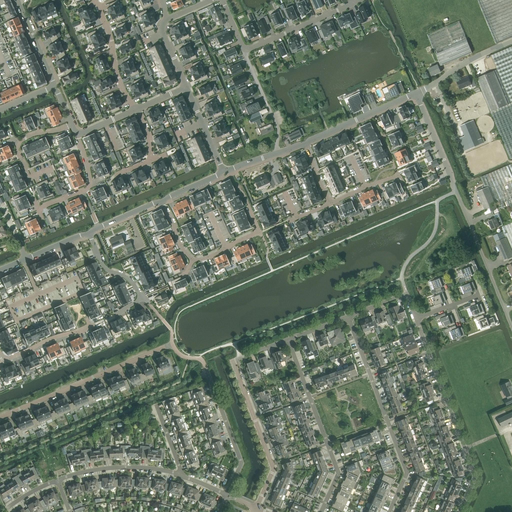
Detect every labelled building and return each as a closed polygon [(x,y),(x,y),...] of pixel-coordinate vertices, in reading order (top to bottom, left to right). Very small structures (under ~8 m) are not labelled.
[(117,0),(109,4),(110,7),(107,8),(108,12),(107,12),(108,15),(109,15),(109,14),(120,10),(117,4),(119,4),(117,0)] [(152,0),(140,0),(139,1),(143,9),(150,6),(151,6),(151,5),(150,2),(153,1),(152,0)] [(184,5),(181,0),(174,0),(175,1),(170,4),(172,10),(176,8),(177,9),(180,8),(180,7),(184,5)] [(306,7),(309,6),(306,0),(302,0),(303,1),(297,4),(298,8),(300,12),(302,16),(306,15),(305,13),(308,12),(306,7)] [(310,0),(315,9),(322,6),(323,6),(319,0),(310,0)] [(511,0),(477,0),(496,44),(511,37),(511,0)] [(54,7),(52,3),(50,4),(49,3),(46,4),(47,5),(51,16),(57,13),(55,8),(55,7),(54,7)] [(42,7),(41,7),(46,18),(51,16),(47,5),(46,4),(47,5),(42,7)] [(200,10),(197,11),(198,14),(208,10),(210,16),(212,15),(216,22),(218,21),(220,25),(226,23),(224,18),(223,19),(217,7),(214,8),(213,5),(212,5),(208,6),(206,7),(204,8),(200,10)] [(365,21),(364,18),(370,16),(365,5),(363,6),(363,5),(359,6),(360,7),(358,8),(360,12),(355,14),(359,24),(360,24),(365,21),(366,21),(365,21)] [(9,13),(3,15),(5,20),(16,15),(14,11),(12,6),(7,8),(9,13)] [(84,7),(77,10),(79,13),(80,13),(83,18),(81,19),(95,14),(95,13),(93,14),(91,8),(87,9),(86,6),(85,6),(84,7)] [(41,7),(36,9),(41,20),(46,18),(41,7)] [(296,14),(294,10),(293,11),(291,7),(285,10),(286,13),(286,14),(288,18),(289,20),(291,19),(291,21),(297,19),(295,15),(296,14)] [(36,10),(31,12),(33,16),(32,16),(33,19),(34,19),(35,23),(41,20),(36,9),(36,10)] [(280,9),(276,11),(277,12),(270,15),(270,16),(270,15),(272,19),(271,19),(272,23),(273,22),(275,26),(274,26),(278,24),(279,25),(278,25),(279,25),(283,24),(283,23),(282,23),(280,18),(283,17),(280,9)] [(122,15),(120,10),(109,14),(109,15),(112,20),(115,18),(116,22),(125,18),(124,14),(122,15)] [(146,10),(137,14),(139,17),(140,16),(143,22),(153,18),(155,17),(153,14),(152,15),(151,12),(147,13),(146,10)] [(95,14),(81,19),(85,29),(94,25),(93,22),(96,20),(95,17),(96,16),(95,14)] [(341,17),(337,19),(340,27),(348,24),(350,27),(353,25),(354,28),(358,26),(354,17),(351,19),(349,14),(344,16),(344,15),(341,17)] [(269,23),(266,16),(263,17),(264,19),(257,22),(262,34),(269,31),(266,25),(269,23)] [(17,17),(5,23),(7,28),(10,27),(19,22),(17,17)] [(153,18),(143,22),(145,27),(143,28),(145,31),(154,28),(152,24),(156,23),(153,18)] [(174,27),(171,28),(173,32),(171,32),(172,35),(186,29),(182,20),(173,24),(174,27)] [(331,21),(325,24),(330,34),(338,31),(336,25),(333,26),(331,21)] [(472,53),(459,21),(427,34),(440,66),(472,53)] [(19,22),(10,27),(12,32),(22,27),(19,22)] [(118,29),(114,31),(117,37),(118,36),(118,37),(124,35),(123,34),(129,32),(125,22),(118,25),(117,26),(116,26),(117,26),(118,29)] [(251,23),(243,27),(245,31),(242,33),(244,37),(247,35),(249,40),(257,36),(251,23)] [(330,34),(325,24),(319,27),(321,32),(319,33),(321,38),(330,34)] [(22,27),(12,32),(14,37),(23,33),(24,32),(22,27)] [(43,34),(46,40),(51,37),(52,40),(50,41),(51,41),(58,38),(54,29),(49,31),(46,32),(43,34)] [(186,29),(172,35),(174,35),(176,40),(181,38),(182,41),(189,38),(186,29)] [(318,34),(315,35),(312,29),(305,32),(310,43),(317,40),(318,43),(321,41),(318,34)] [(93,31),(86,34),(90,44),(92,43),(102,39),(100,32),(96,34),(95,31),(95,30),(94,31),(93,31)] [(213,35),(207,38),(208,41),(214,39),(217,37),(220,45),(225,43),(225,44),(229,42),(231,41),(228,32),(221,35),(220,32),(213,35)] [(14,37),(13,37),(15,42),(16,41),(25,38),(23,33),(14,37)] [(25,38),(16,41),(18,46),(27,43),(27,42),(27,41),(26,40),(25,39),(25,38)] [(58,38),(51,41),(52,44),(48,45),(51,51),(63,46),(63,45),(61,46),(58,38)] [(102,39),(92,43),(95,49),(93,50),(94,53),(103,49),(102,46),(105,45),(103,41),(105,40),(104,38),(102,39)] [(289,44),(288,44),(291,51),(295,49),(296,51),(301,48),(298,40),(296,41),(295,38),(292,39),(291,38),(288,40),(288,41),(289,44)] [(123,46),(119,48),(121,54),(123,53),(123,54),(129,52),(128,51),(134,48),(130,39),(129,40),(125,41),(123,42),(122,43),(121,43),(123,46)] [(184,47),(178,50),(181,55),(193,50),(189,41),(183,44),(184,47)] [(27,43),(18,46),(20,51),(29,48),(27,43)] [(281,43),(276,45),(281,57),(286,54),(288,57),(290,56),(288,49),(285,51),(281,43)] [(159,45),(149,49),(152,55),(163,50),(162,47),(161,48),(159,45)] [(265,54),(271,51),(268,45),(263,48),(265,54)] [(51,51),(53,56),(58,54),(59,57),(58,57),(58,58),(65,55),(64,52),(65,51),(63,46),(51,51)] [(511,46),(491,55),(497,70),(494,71),(508,105),(490,112),(510,159),(511,158),(511,46)] [(20,51),(18,52),(20,57),(31,52),(29,48),(20,51)] [(224,48),(217,51),(219,54),(223,53),(226,60),(237,55),(234,48),(225,51),(224,48)] [(163,50),(152,55),(154,61),(164,56),(163,53),(164,53),(163,50)] [(193,50),(181,55),(183,61),(189,58),(191,61),(196,58),(193,50)] [(33,54),(25,58),(27,63),(36,59),(33,54)] [(273,60),(270,54),(260,58),(263,65),(273,60)] [(65,55),(58,58),(59,60),(56,62),(58,67),(70,62),(68,63),(65,55)] [(101,56),(95,59),(98,66),(100,65),(101,66),(103,72),(110,69),(109,68),(107,62),(105,59),(103,60),(101,56)] [(124,63),(121,64),(122,68),(121,68),(122,71),(135,65),(134,66),(131,60),(133,60),(131,56),(123,60),(124,63)] [(164,56),(154,61),(156,66),(167,61),(164,56)] [(27,63),(25,64),(27,69),(28,68),(38,64),(36,59),(27,63)] [(193,67),(189,69),(191,72),(190,73),(191,75),(202,70),(200,65),(202,64),(200,60),(191,64),(193,67)] [(167,61),(156,66),(159,72),(169,67),(167,61)] [(70,62),(58,67),(60,73),(65,71),(67,73),(65,74),(72,71),(71,68),(72,68),(70,62)] [(232,63),(225,66),(227,70),(229,69),(232,75),(242,71),(239,64),(233,66),(232,63)] [(38,64),(28,68),(30,73),(31,73),(40,69),(38,64)] [(135,65),(122,71),(123,71),(126,76),(129,74),(130,77),(130,78),(131,77),(132,77),(135,76),(139,74),(135,65)] [(437,65),(428,69),(431,76),(441,72),(437,65)] [(169,67),(159,72),(161,77),(172,73),(169,67)] [(40,69),(31,73),(33,78),(42,74),(40,69)] [(202,70),(191,75),(191,76),(192,75),(194,80),(199,78),(201,81),(208,78),(206,74),(205,75),(202,70)] [(72,71),(65,74),(66,77),(62,79),(63,82),(64,82),(65,84),(69,83),(69,84),(73,83),(72,82),(76,80),(72,71)] [(508,105),(494,71),(476,78),(490,112),(508,105)] [(172,73),(161,77),(165,86),(169,85),(169,86),(173,84),(172,83),(176,82),(174,79),(176,78),(174,75),(170,77),(168,74),(172,73)] [(33,78),(31,78),(33,83),(35,82),(44,79),(42,74),(33,78)] [(243,74),(232,79),(235,86),(246,81),(243,74)] [(460,89),(471,85),(472,88),(476,86),(473,79),(470,81),(469,77),(457,82),(460,89)] [(103,82),(98,84),(102,93),(108,90),(110,90),(110,89),(109,86),(113,85),(110,79),(109,79),(108,78),(103,81),(103,82)] [(141,78),(132,82),(134,85),(130,86),(132,90),(131,90),(132,93),(133,92),(143,88),(141,82),(143,81),(141,78)] [(44,79),(35,82),(38,87),(46,84),(44,79)] [(393,84),(381,89),(386,100),(405,92),(401,83),(396,85),(395,84),(394,84),(393,84)] [(21,84),(16,86),(20,95),(25,93),(21,84)] [(201,88),(198,89),(201,95),(207,93),(208,96),(214,93),(210,84),(205,86),(204,85),(201,87),(201,88)] [(15,85),(11,87),(11,88),(15,97),(20,95),(16,86),(15,85)] [(244,87),(238,90),(239,93),(241,92),(244,99),(254,94),(251,87),(245,90),(244,87)] [(6,88),(2,90),(3,92),(7,101),(11,99),(7,90),(6,88)] [(11,88),(7,90),(11,99),(15,97),(11,88)] [(143,88),(133,92),(135,98),(139,96),(140,99),(149,95),(147,92),(146,93),(143,88)] [(112,93),(104,96),(105,100),(107,99),(109,104),(120,100),(117,94),(114,96),(112,93)] [(352,97),(348,99),(350,105),(353,112),(354,112),(358,110),(360,109),(358,106),(361,105),(360,102),(365,100),(363,96),(361,97),(360,94),(352,97)] [(372,94),(366,97),(369,104),(375,101),(372,94)] [(73,104),(71,104),(73,107),(86,101),(84,102),(82,96),(81,97),(80,96),(77,97),(78,98),(71,101),(73,104)] [(176,99),(172,101),(174,106),(184,102),(182,96),(178,98),(178,97),(175,98),(176,99)] [(207,104),(204,105),(205,109),(204,109),(205,112),(218,106),(214,97),(206,101),(207,104)] [(252,99),(239,105),(242,111),(246,110),(248,115),(260,109),(257,102),(254,104),(252,99)] [(120,100),(109,104),(111,109),(110,110),(111,114),(120,110),(119,107),(122,105),(120,100)] [(86,101),(73,107),(74,110),(75,109),(76,112),(88,107),(86,101)] [(184,102),(174,106),(176,111),(187,107),(184,102)] [(43,110),(47,118),(59,113),(60,112),(59,110),(58,110),(57,108),(54,109),(52,106),(43,110)] [(218,106),(205,112),(207,112),(209,117),(214,115),(215,118),(222,115),(221,111),(219,112),(217,107),(219,106),(218,106)] [(397,114),(395,115),(398,123),(401,122),(411,118),(409,114),(410,114),(408,108),(407,109),(405,106),(399,109),(400,112),(397,114)] [(88,107),(76,112),(79,118),(91,112),(88,107)] [(187,107),(176,111),(178,117),(189,112),(187,107)] [(158,108),(152,110),(158,122),(166,118),(163,111),(162,110),(159,111),(158,108)] [(148,116),(145,117),(149,126),(158,122),(152,110),(147,112),(148,116)] [(91,112),(79,118),(81,123),(86,121),(86,122),(89,121),(89,120),(93,118),(91,112)] [(189,112),(178,117),(181,122),(186,120),(187,120),(187,119),(191,117),(189,112)] [(247,117),(250,122),(261,117),(259,112),(247,117)] [(59,113),(47,118),(47,119),(48,118),(50,123),(51,123),(53,126),(58,124),(56,121),(62,119),(61,116),(62,116),(60,113),(59,114),(59,113)] [(382,117),(381,117),(382,120),(381,121),(383,125),(384,124),(386,129),(396,125),(398,123),(395,115),(392,117),(392,116),(389,117),(387,114),(385,115),(381,116),(382,117)] [(30,116),(23,119),(25,123),(24,124),(26,128),(27,127),(29,131),(29,130),(32,129),(35,128),(33,123),(36,121),(33,116),(30,117),(30,116)] [(128,120),(124,121),(126,127),(125,127),(125,128),(137,122),(135,117),(131,119),(130,118),(128,119),(128,120)] [(215,125),(212,126),(214,132),(225,127),(222,122),(224,122),(223,118),(214,122),(215,125)] [(464,150),(483,142),(473,120),(460,126),(464,136),(459,138),(464,150)] [(137,122),(125,128),(127,133),(139,128),(137,122)] [(270,123),(265,125),(264,122),(261,124),(262,126),(259,128),(262,135),(273,130),(270,123)] [(365,125),(361,127),(363,133),(373,129),(373,128),(371,124),(370,123),(365,125)] [(225,127),(214,132),(217,137),(222,135),(223,138),(230,135),(229,132),(227,132),(225,127)] [(139,128),(127,133),(129,132),(131,137),(142,133),(139,128)] [(287,134),(281,136),(282,139),(289,137),(291,141),(301,136),(301,135),(303,134),(301,129),(294,132),(292,133),(292,134),(288,135),(287,134)] [(373,129),(363,133),(365,138),(363,139),(375,134),(375,133),(375,134),(373,129)] [(160,136),(153,139),(156,145),(166,140),(164,135),(166,134),(164,131),(158,133),(160,136)] [(399,131),(389,136),(389,137),(391,141),(391,142),(402,137),(399,131)] [(83,138),(86,144),(98,139),(96,133),(83,138)] [(142,133),(131,137),(134,143),(138,141),(139,140),(144,138),(142,133)] [(346,133),(341,135),(346,146),(351,144),(349,138),(348,137),(346,133)] [(59,146),(70,141),(68,137),(68,136),(64,137),(63,134),(56,137),(60,146),(59,146)] [(375,134),(363,139),(365,144),(378,139),(375,134)] [(341,135),(335,137),(340,149),(346,146),(341,135)] [(192,140),(187,141),(190,147),(202,142),(199,136),(195,138),(195,137),(191,138),(192,140)] [(335,137),(330,140),(335,150),(335,149),(340,147),(340,149),(335,137)] [(392,142),(391,143),(392,145),(393,145),(394,148),(404,143),(402,137),(391,142),(392,142)] [(40,140),(39,140),(44,152),(50,150),(45,138),(44,138),(40,140)] [(228,143),(222,146),(224,152),(228,151),(228,152),(232,150),(231,149),(236,147),(232,138),(226,140),(228,143)] [(87,144),(89,149),(101,144),(98,139),(86,144),(87,144)] [(39,140),(34,143),(39,155),(44,152),(39,140)] [(166,140),(156,145),(158,150),(164,147),(166,150),(172,148),(170,144),(168,145),(166,140)] [(330,141),(325,143),(330,155),(330,154),(329,153),(335,150),(330,140),(330,141)] [(379,140),(367,145),(370,151),(382,146),(382,145),(381,144),(381,143),(380,141),(379,140)] [(70,141),(59,146),(61,152),(62,151),(64,155),(69,152),(67,149),(72,147),(71,145),(72,144),(71,141),(70,142),(70,141)] [(202,142),(190,147),(192,147),(194,152),(204,147),(202,142)] [(28,144),(28,145),(33,157),(39,155),(34,143),(28,145),(28,144)] [(319,145),(324,157),(330,155),(325,143),(320,146),(319,145)] [(0,155),(10,151),(8,147),(7,146),(2,148),(1,145),(0,144),(0,155)] [(89,149),(91,155),(103,150),(101,144),(89,149)] [(134,144),(125,148),(129,157),(141,152),(138,146),(135,148),(134,144)] [(23,147),(22,147),(28,159),(33,157),(28,145),(27,145),(23,147)] [(319,145),(314,147),(319,159),(324,157),(319,145)] [(382,146),(370,151),(371,151),(373,156),(384,151),(382,146)] [(204,147),(194,152),(196,157),(195,158),(208,152),(207,150),(206,150),(204,147)] [(407,148),(395,154),(398,160),(410,154),(407,148)] [(103,150),(91,155),(93,160),(94,160),(106,155),(103,150)] [(10,151),(0,155),(0,159),(2,165),(8,162),(7,159),(12,157),(10,151)] [(384,151),(373,156),(376,161),(375,162),(387,157),(387,156),(386,157),(384,151)] [(141,152),(129,157),(132,165),(141,162),(140,158),(143,157),(141,152)] [(208,152),(195,158),(197,164),(209,159),(208,156),(209,155),(208,152)] [(174,161),(171,163),(174,168),(183,165),(181,159),(182,159),(180,155),(179,156),(177,153),(172,155),(174,161)] [(73,154),(61,159),(64,165),(75,160),(75,159),(74,157),(75,157),(74,154),(73,155),(73,154)] [(296,156),(290,158),(291,162),(293,161),(295,166),(294,166),(294,167),(306,161),(303,156),(300,157),(299,155),(299,154),(298,155),(296,156)] [(410,154),(398,160),(400,166),(413,160),(410,154)] [(387,157),(375,162),(377,168),(379,167),(382,165),(390,162),(387,157)] [(93,166),(96,171),(107,167),(105,161),(104,162),(102,158),(97,160),(99,164),(93,166)] [(75,160),(64,165),(65,165),(67,170),(66,171),(78,166),(75,160)] [(163,161),(157,163),(163,175),(171,171),(167,163),(164,164),(163,161)] [(306,161),(294,167),(297,175),(303,172),(306,171),(305,168),(308,167),(306,161)] [(154,170),(151,172),(154,178),(154,179),(163,175),(157,163),(152,165),(154,170)] [(511,163),(480,177),(484,188),(477,192),(485,211),(489,209),(490,212),(497,209),(496,205),(504,202),(511,220),(511,163)] [(335,164),(323,169),(326,174),(337,169),(335,164)] [(7,175),(7,176),(19,170),(17,165),(7,169),(9,174),(7,175)] [(415,165),(404,170),(404,172),(406,176),(417,171),(415,165)] [(78,166),(66,171),(68,176),(66,177),(66,178),(80,171),(78,166)] [(107,167),(96,171),(98,177),(103,175),(105,178),(110,176),(108,172),(110,172),(107,167)] [(142,169),(137,171),(142,183),(150,180),(148,174),(145,175),(142,169)] [(337,169),(326,174),(328,179),(339,174),(337,169)] [(19,170),(7,176),(10,181),(21,176),(19,171),(20,171),(19,170)] [(80,171),(66,178),(69,183),(81,178),(78,173),(81,172),(80,171)] [(134,180),(131,181),(134,187),(137,186),(136,184),(141,182),(142,184),(142,183),(137,171),(131,174),(134,180)] [(406,177),(407,180),(408,180),(409,182),(420,177),(417,171),(406,176),(406,177)] [(276,183),(277,184),(282,182),(281,181),(282,180),(278,173),(273,175),(276,183)] [(257,187),(261,186),(261,185),(268,182),(265,174),(254,179),(257,187)] [(306,176),(300,179),(302,184),(314,179),(311,174),(307,176),(307,175),(306,176)] [(339,174),(328,179),(330,184),(341,179),(339,174)] [(21,176),(10,181),(11,181),(13,186),(24,182),(24,181),(23,179),(22,179),(21,176)] [(122,177),(116,179),(121,191),(130,188),(126,179),(123,180),(122,177)] [(81,178),(69,183),(72,189),(84,184),(81,178)] [(113,187),(110,188),(113,195),(121,191),(116,179),(111,182),(113,187)] [(314,179),(302,184),(304,184),(306,188),(305,189),(316,184),(314,179)] [(341,179),(330,184),(331,187),(330,187),(331,190),(343,184),(341,179)] [(47,180),(36,184),(37,187),(35,188),(38,194),(48,189),(46,184),(48,183),(47,180)] [(229,180),(219,184),(222,190),(220,191),(232,186),(229,180)] [(424,181),(411,186),(412,189),(413,192),(414,193),(417,191),(418,192),(421,191),(421,190),(427,187),(424,181)] [(24,182),(13,186),(16,192),(26,187),(24,182)] [(394,182),(390,184),(390,185),(395,196),(404,192),(400,184),(397,186),(396,184),(395,183),(394,183),(394,182)] [(316,184),(305,189),(307,194),(306,195),(317,190),(315,185),(316,185),(316,184)] [(343,184),(331,190),(332,192),(333,192),(334,194),(346,189),(343,184)] [(386,191),(383,192),(386,200),(395,196),(390,185),(385,187),(386,191)] [(232,186),(220,191),(222,196),(234,191),(232,186)] [(102,188),(97,190),(101,200),(110,196),(108,191),(105,193),(102,188)] [(48,189),(38,194),(40,199),(42,198),(44,201),(54,197),(52,193),(50,194),(48,189)] [(201,192),(206,204),(205,202),(211,199),(206,189),(206,190),(201,192)] [(92,192),(91,192),(94,198),(90,199),(93,204),(101,200),(97,190),(92,192)] [(317,190),(306,195),(308,200),(320,195),(319,195),(317,190)] [(368,192),(367,192),(372,204),(381,200),(380,198),(382,197),(381,194),(380,193),(378,194),(377,192),(374,193),(373,192),(373,190),(370,191),(367,192),(368,192)] [(234,191),(222,196),(222,197),(223,196),(226,201),(238,196),(236,196),(234,191)] [(201,192),(195,194),(200,206),(206,204),(201,192)] [(361,202),(359,203),(361,208),(363,207),(372,204),(367,192),(362,195),(362,196),(363,198),(360,199),(361,202)] [(19,194),(12,197),(16,206),(27,201),(25,195),(20,198),(19,194)] [(190,197),(189,197),(195,209),(200,206),(195,194),(195,195),(190,197)] [(320,195),(308,200),(310,206),(322,200),(320,195)] [(238,196),(226,201),(226,202),(226,201),(229,207),(240,201),(238,196)] [(78,198),(73,200),(78,213),(78,212),(86,208),(84,202),(81,203),(78,198)] [(65,207),(69,215),(72,214),(73,215),(78,213),(73,200),(72,201),(72,200),(68,201),(68,202),(67,203),(69,206),(65,207)] [(185,200),(180,202),(185,213),(194,209),(190,201),(187,203),(185,200)] [(28,201),(27,201),(16,206),(20,215),(28,211),(27,208),(30,207),(29,205),(30,205),(28,201)] [(240,201),(229,207),(230,206),(232,212),(243,207),(242,204),(241,202),(240,202),(240,201)] [(351,201),(346,204),(351,215),(351,214),(359,210),(359,209),(361,208),(359,203),(356,204),(356,203),(353,205),(351,201)] [(176,208),(173,209),(176,216),(184,212),(185,213),(180,202),(174,204),(176,208)] [(260,205),(256,206),(258,212),(268,208),(265,202),(261,204),(260,204),(260,205)] [(338,213),(337,214),(338,217),(339,218),(340,218),(341,217),(342,218),(345,216),(345,217),(351,215),(346,204),(341,206),(342,206),(340,206),(341,208),(342,209),(339,211),(339,213),(338,213)] [(59,207),(53,209),(59,221),(58,219),(66,215),(64,210),(61,212),(59,207)] [(268,208),(258,212),(260,217),(272,212),(271,212),(270,213),(268,208)] [(59,221),(53,209),(48,211),(49,215),(46,216),(50,225),(59,221)] [(161,209),(149,215),(151,220),(163,215),(161,210),(161,209)] [(243,210),(231,215),(233,221),(245,216),(243,210)] [(329,210),(323,213),(329,225),(337,221),(336,218),(335,215),(334,213),(333,213),(330,214),(329,210)] [(272,212),(260,217),(262,222),(262,223),(274,217),(272,212)] [(317,220),(316,220),(317,220),(318,223),(320,229),(329,225),(323,213),(318,215),(319,219),(317,220)] [(163,215),(151,220),(154,226),(156,225),(166,221),(166,220),(165,220),(163,215)] [(245,216),(233,221),(234,221),(237,226),(247,221),(245,216),(246,216),(245,216)] [(24,224),(26,229),(38,224),(37,224),(38,223),(37,219),(36,220),(35,219),(32,220),(31,217),(24,220),(25,223),(24,224)] [(274,217),(262,223),(264,228),(275,224),(272,218),(274,218),(274,217)] [(492,229),(499,226),(503,224),(499,217),(496,218),(495,218),(488,221),(492,229)] [(301,220),(301,221),(306,234),(307,234),(306,232),(311,230),(311,231),(315,230),(313,226),(312,223),(311,222),(311,221),(308,223),(307,219),(301,221),(301,220)] [(154,226),(153,226),(156,232),(158,231),(169,226),(166,221),(156,225),(154,226)] [(247,221),(237,226),(239,232),(240,232),(243,230),(250,227),(249,227),(250,227),(249,225),(250,224),(248,221),(248,222),(247,222),(247,221)] [(297,228),(293,229),(297,238),(306,234),(301,221),(298,222),(298,223),(295,224),(297,228)] [(192,222),(181,226),(181,227),(183,232),(184,232),(194,227),(192,222)] [(511,222),(501,227),(503,231),(493,236),(504,261),(511,257),(511,222)] [(38,224),(26,229),(30,238),(36,235),(35,232),(40,230),(40,229),(38,225),(38,224)] [(194,227),(184,232),(186,237),(197,233),(194,227)] [(277,228),(266,233),(269,238),(281,233),(280,233),(279,233),(277,228)] [(157,236),(155,236),(159,245),(171,240),(169,234),(166,236),(164,232),(162,233),(157,236)] [(197,233),(186,237),(188,243),(199,238),(199,237),(199,238),(197,233)] [(281,233),(269,238),(272,243),(283,238),(281,233)] [(124,242),(121,235),(109,240),(112,247),(124,242)] [(199,238),(188,243),(190,242),(192,247),(191,247),(192,247),(203,242),(202,243),(199,238)] [(283,238),(272,243),(274,248),(285,243),(283,238)] [(171,240),(159,245),(160,245),(164,253),(165,253),(166,255),(172,252),(171,250),(172,250),(170,246),(172,246),(174,245),(173,244),(174,244),(172,239),(172,240),(171,240)] [(132,246),(130,240),(123,243),(126,248),(132,246)] [(203,242),(192,247),(194,253),(205,248),(203,242)] [(285,243),(274,248),(276,254),(281,252),(282,252),(282,251),(288,249),(285,243)] [(247,244),(241,247),(246,258),(255,254),(253,250),(251,246),(248,248),(247,244)] [(135,252),(132,246),(126,248),(125,249),(126,252),(124,253),(125,256),(135,252)] [(75,247),(70,249),(75,261),(84,258),(81,252),(78,253),(75,247)] [(237,252),(234,254),(237,262),(246,258),(241,247),(236,249),(237,251),(237,252)] [(67,258),(64,259),(67,265),(75,261),(70,249),(64,252),(67,258)] [(58,254),(52,257),(57,268),(63,266),(60,260),(60,259),(58,255),(58,254)] [(134,257),(130,259),(132,264),(143,260),(141,254),(135,257),(135,256),(134,257)] [(175,254),(167,257),(171,266),(170,266),(182,261),(182,260),(183,260),(181,256),(180,256),(180,255),(176,257),(175,254)] [(219,256),(224,268),(233,264),(230,258),(227,259),(225,254),(224,255),(223,254),(219,256)] [(213,265),(210,267),(211,268),(213,273),(215,271),(224,268),(219,256),(219,257),(219,256),(215,258),(214,259),(216,264),(213,265)] [(52,257),(47,259),(52,271),(57,268),(52,257)] [(47,259),(41,262),(46,273),(52,271),(47,259)] [(143,260),(132,264),(134,270),(146,265),(143,260)] [(182,261),(170,266),(173,275),(181,272),(179,269),(184,266),(182,261)] [(36,263),(35,263),(40,274),(41,275),(46,273),(41,262),(36,264),(36,263)] [(91,264),(86,267),(88,272),(99,267),(97,262),(93,264),(92,263),(91,264)] [(35,263),(30,266),(31,267),(35,278),(41,275),(40,274),(35,263)] [(146,265),(134,270),(137,275),(147,270),(146,270),(144,266),(146,265)] [(203,265),(197,268),(202,279),(211,275),(210,274),(208,269),(208,267),(204,269),(203,265)] [(463,278),(458,280),(460,283),(465,281),(472,279),(470,276),(472,275),(472,273),(475,272),(472,265),(461,270),(460,270),(463,278)] [(99,267),(88,272),(90,277),(101,272),(99,267)] [(194,276),(191,277),(193,283),(202,279),(197,268),(193,270),(192,270),(194,276)] [(23,269),(18,271),(23,284),(29,281),(23,269)] [(147,270),(137,275),(138,275),(140,280),(151,275),(151,274),(150,275),(147,270)] [(18,272),(13,274),(18,285),(23,283),(23,284),(18,271),(18,272)] [(101,272),(90,277),(93,283),(105,277),(104,277),(101,272)] [(13,274),(8,276),(13,288),(13,287),(18,285),(13,274)] [(151,275),(140,280),(142,285),(141,285),(154,280),(151,275)] [(3,279),(2,279),(7,290),(13,288),(8,276),(7,276),(3,278),(3,279)] [(105,277),(93,283),(94,282),(96,288),(107,283),(105,277)] [(180,277),(170,281),(174,290),(180,288),(180,289),(184,287),(184,286),(187,285),(187,284),(186,281),(185,281),(184,279),(183,280),(181,280),(180,277)] [(432,290),(431,292),(432,293),(433,294),(442,290),(441,287),(443,286),(442,284),(445,283),(443,277),(431,281),(434,289),(432,290)] [(123,279),(111,285),(114,290),(126,285),(123,279)] [(154,280),(141,285),(144,291),(156,285),(154,280)] [(472,295),(471,292),(473,291),(472,291),(476,289),(473,282),(461,286),(464,294),(460,295),(462,299),(472,295)] [(126,285),(114,290),(116,295),(127,290),(125,285),(126,285)] [(161,296),(154,299),(155,302),(156,301),(157,304),(161,303),(161,304),(165,302),(164,301),(168,300),(169,299),(166,290),(169,289),(168,287),(159,291),(160,293),(161,296)] [(127,290),(116,295),(118,301),(130,296),(127,290)] [(91,293),(80,297),(81,298),(82,300),(83,303),(93,299),(91,293)] [(431,311),(436,309),(442,306),(441,303),(443,302),(446,301),(443,293),(432,297),(434,305),(429,307),(431,311)] [(130,296),(118,301),(121,306),(127,303),(127,304),(128,303),(132,301),(130,296)] [(93,299),(83,303),(84,303),(85,306),(86,308),(97,304),(96,303),(95,304),(93,299)] [(463,306),(464,310),(469,308),(472,316),(484,311),(481,304),(478,305),(478,304),(476,305),(475,302),(463,306)] [(65,304),(54,309),(56,315),(68,310),(66,306),(65,305),(65,304)] [(97,304),(86,308),(87,310),(88,314),(100,309),(100,308),(99,309),(97,304)] [(403,307),(400,308),(399,306),(391,309),(395,321),(403,318),(403,317),(406,316),(404,310),(403,307)] [(138,310),(144,323),(152,319),(149,312),(149,311),(149,310),(148,311),(145,312),(144,308),(139,311),(138,310)] [(100,309),(88,314),(90,319),(91,319),(103,314),(100,309)] [(68,310),(56,315),(59,320),(58,320),(58,321),(69,315),(67,310),(68,310)] [(134,317),(131,318),(135,327),(138,325),(138,324),(143,321),(144,323),(138,310),(135,311),(136,312),(133,313),(134,317)] [(380,323),(387,321),(389,324),(392,323),(389,314),(386,316),(384,311),(377,314),(378,318),(376,319),(378,324),(380,323)] [(451,315),(448,316),(446,316),(445,313),(434,317),(436,320),(440,319),(443,327),(454,322),(451,315)] [(69,315),(58,321),(60,326),(72,321),(70,318),(69,315)] [(493,317),(487,319),(486,317),(484,318),(483,315),(476,318),(477,321),(478,321),(481,329),(495,323),(493,317)] [(365,320),(361,322),(365,333),(372,330),(371,327),(374,326),(375,329),(377,329),(379,328),(376,320),(373,321),(371,317),(365,320)] [(122,318),(116,321),(121,333),(130,329),(129,328),(128,326),(127,323),(126,321),(126,320),(126,321),(123,322),(122,318)] [(72,321),(60,326),(63,332),(69,329),(74,327),(74,326),(72,321)] [(113,329),(110,330),(113,336),(121,333),(116,321),(111,323),(113,329)] [(40,325),(39,325),(44,336),(45,336),(50,334),(46,324),(41,327),(40,325)] [(39,325),(34,327),(39,339),(41,338),(42,338),(42,339),(44,338),(44,337),(44,336),(39,325)] [(450,331),(453,339),(465,335),(462,327),(459,328),(458,328),(456,329),(455,325),(449,328),(447,328),(444,330),(445,333),(450,331)] [(29,329),(28,330),(34,342),(34,341),(39,339),(34,327),(34,328),(29,330),(29,329)] [(103,328),(98,330),(103,342),(111,338),(111,337),(108,330),(105,331),(104,329),(103,328)] [(344,343),(346,342),(345,341),(346,341),(341,328),(331,332),(332,335),(329,336),(332,345),(333,346),(334,347),(336,346),(335,345),(343,342),(344,343)] [(2,332),(0,332),(0,338),(0,339),(10,335),(8,330),(3,331),(2,332)] [(28,330),(23,332),(28,344),(34,342),(28,330)] [(94,336),(90,337),(94,345),(103,342),(98,330),(93,332),(92,333),(93,334),(94,336)] [(325,334),(318,337),(320,342),(317,343),(319,350),(322,348),(321,346),(328,343),(329,346),(332,345),(329,336),(326,337),(325,334)] [(10,335),(0,339),(3,345),(15,339),(12,340),(10,335)] [(406,344),(404,344),(405,348),(416,343),(413,335),(410,336),(404,338),(406,344)] [(81,337),(76,340),(81,352),(81,351),(89,347),(88,344),(87,341),(83,343),(81,337)] [(15,339),(3,345),(4,344),(6,349),(5,350),(17,345),(15,339)] [(72,345),(68,347),(72,356),(81,352),(76,340),(70,342),(72,345)] [(304,350),(305,349),(307,354),(308,357),(314,355),(315,357),(319,355),(315,343),(312,345),(310,340),(302,342),(304,346),(303,346),(304,350)] [(53,346),(52,346),(58,358),(66,354),(63,347),(60,349),(58,343),(57,344),(56,343),(53,345),(53,346)] [(410,356),(420,352),(416,343),(405,348),(406,351),(408,350),(410,356)] [(17,345),(5,350),(8,355),(20,350),(17,345)] [(49,353),(46,355),(48,361),(57,357),(57,358),(58,358),(52,346),(47,348),(49,353)] [(371,353),(372,353),(373,356),(382,353),(380,347),(375,349),(370,351),(370,352),(371,352),(371,353)] [(276,369),(282,367),(281,363),(286,361),(282,351),(274,354),(275,357),(272,358),(276,369)] [(374,362),(384,359),(382,353),(373,356),(375,360),(374,360),(374,361),(373,361),(374,362)] [(36,354),(30,356),(36,368),(44,364),(42,358),(39,360),(36,354)] [(24,363),(23,363),(24,363),(25,366),(27,372),(36,368),(30,356),(25,358),(26,362),(24,363)] [(169,366),(167,359),(165,360),(164,357),(163,357),(163,356),(162,357),(162,356),(158,358),(157,359),(158,359),(157,360),(160,367),(157,368),(160,374),(163,373),(163,371),(169,369),(168,367),(169,366)] [(262,371),(268,368),(268,371),(275,368),(271,360),(268,361),(267,356),(260,359),(262,365),(260,365),(262,371)] [(376,368),(386,365),(384,359),(374,362),(374,364),(375,363),(376,368)] [(415,368),(416,371),(426,368),(423,362),(421,363),(420,360),(412,363),(414,368),(415,368)] [(255,372),(258,371),(259,374),(262,373),(258,363),(255,364),(254,361),(248,364),(248,368),(246,369),(250,380),(257,377),(255,372)] [(154,372),(151,366),(150,367),(148,363),(148,364),(147,363),(146,363),(143,364),(143,365),(142,365),(142,366),(145,373),(142,375),(144,381),(148,379),(147,378),(153,375),(152,373),(154,372)] [(14,365),(9,367),(14,379),(23,375),(20,369),(19,367),(18,367),(16,368),(14,365)] [(351,377),(352,378),(353,377),(349,367),(348,365),(344,366),(345,369),(343,369),(346,378),(350,376),(350,378),(351,377)] [(359,375),(355,365),(349,367),(353,377),(354,377),(354,376),(358,375),(359,375)] [(2,374),(3,377),(6,383),(14,379),(9,367),(3,369),(5,373),(2,374)] [(337,369),(338,371),(341,381),(343,381),(342,381),(343,380),(343,379),(346,378),(343,369),(342,367),(337,369)] [(144,381),(142,375),(141,374),(138,375),(136,369),(135,369),(135,368),(134,369),(134,368),(130,370),(130,371),(129,372),(131,375),(129,376),(132,382),(133,381),(134,384),(140,381),(141,382),(144,381)] [(426,368),(416,371),(417,375),(416,375),(418,380),(426,377),(425,374),(428,373),(426,368)] [(340,381),(340,382),(341,381),(338,371),(332,373),(335,382),(338,381),(339,382),(340,381)] [(380,378),(382,377),(383,381),(391,378),(389,372),(379,375),(379,377),(380,377),(380,378)] [(335,382),(332,373),(326,376),(330,386),(331,385),(332,384),(332,383),(335,382)] [(130,387),(127,380),(123,381),(121,375),(120,375),(117,376),(117,377),(115,378),(119,389),(125,386),(126,389),(130,387)] [(330,386),(326,376),(321,378),(324,386),(327,385),(328,386),(329,386),(330,386)] [(119,389),(115,378),(114,378),(108,380),(111,387),(108,388),(109,389),(111,395),(115,394),(114,392),(120,390),(119,389)] [(321,389),(321,387),(324,386),(321,378),(315,380),(319,390),(320,390),(320,389),(321,389)] [(383,386),(383,387),(393,383),(391,378),(383,381),(384,384),(383,384),(383,386)] [(295,379),(285,383),(287,389),(295,386),(294,382),(295,382),(295,381),(295,379)] [(422,394),(425,394),(434,390),(432,384),(429,385),(428,382),(420,385),(421,389),(420,389),(422,394)] [(511,385),(510,382),(508,383),(507,382),(504,383),(504,385),(501,386),(507,397),(508,400),(505,401),(507,405),(511,402),(511,385)] [(111,395),(109,389),(105,391),(102,383),(101,383),(98,384),(98,385),(96,386),(101,398),(102,399),(111,395)] [(385,389),(386,388),(387,392),(395,389),(393,383),(383,387),(384,388),(385,389)] [(101,398),(96,386),(94,387),(94,386),(91,387),(91,388),(90,388),(93,394),(90,396),(93,403),(96,402),(96,400),(101,398)] [(295,386),(287,389),(289,395),(299,391),(299,390),(298,390),(298,389),(296,389),(295,386)] [(202,387),(191,391),(194,400),(204,396),(202,390),(203,390),(202,387)] [(388,397),(387,397),(388,398),(397,394),(395,389),(387,392),(389,395),(387,395),(388,397)] [(434,390),(425,394),(426,397),(425,398),(427,403),(435,400),(433,397),(436,396),(434,390)] [(93,403),(90,396),(87,397),(84,391),(81,392),(78,393),(83,406),(89,403),(89,405),(93,403)] [(265,391),(256,394),(258,400),(260,399),(261,402),(262,402),(271,398),(270,393),(266,394),(265,391)] [(299,392),(299,391),(289,395),(291,400),(292,403),(299,400),(298,398),(301,397),(301,396),(299,392)] [(83,406),(78,393),(74,394),(75,395),(72,396),(74,402),(71,404),(74,411),(78,409),(77,408),(83,406)] [(400,394),(397,394),(388,398),(388,399),(389,399),(389,400),(390,400),(391,403),(400,400),(402,399),(400,394)] [(206,401),(204,396),(194,400),(197,408),(208,404),(207,401),(206,401)] [(74,411),(71,404),(68,405),(65,398),(65,399),(64,398),(61,400),(60,401),(59,401),(65,413),(70,411),(71,412),(74,411)] [(164,405),(166,410),(177,406),(174,398),(163,402),(164,405)] [(262,402),(261,402),(262,405),(260,405),(262,411),(271,408),(270,404),(273,403),(271,398),(262,402)] [(392,409),(402,406),(400,400),(391,403),(393,407),(391,407),(392,408),(391,408),(392,409)] [(65,413),(59,401),(57,402),(54,403),(54,404),(53,404),(56,410),(53,411),(53,413),(56,419),(60,417),(59,416),(65,413)] [(293,405),(294,407),(296,413),(306,409),(306,408),(305,409),(304,404),(301,405),(300,402),(293,405)] [(209,407),(208,404),(197,408),(200,416),(211,412),(209,407)] [(56,419),(53,413),(50,414),(47,407),(46,406),(43,408),(41,409),(46,421),(52,419),(53,420),(56,419)] [(168,415),(169,419),(180,414),(177,406),(166,410),(168,415)] [(407,413),(406,410),(404,411),(402,406),(392,409),(392,410),(394,415),(397,414),(397,417),(407,413)] [(429,410),(431,415),(429,415),(431,419),(443,414),(441,409),(438,410),(437,407),(429,410)] [(46,421),(41,409),(40,410),(40,409),(39,409),(35,410),(36,411),(35,411),(38,418),(35,419),(38,427),(41,425),(47,422),(46,421)] [(306,411),(307,411),(306,409),(296,413),(298,419),(306,416),(305,412),(306,412),(306,411)] [(213,417),(211,412),(200,416),(203,425),(214,420),(213,417)] [(511,412),(498,419),(502,428),(511,422),(511,412)] [(38,427),(35,419),(31,421),(29,415),(28,415),(28,414),(25,416),(23,417),(28,429),(28,430),(34,428),(38,427)] [(171,421),(173,427),(183,423),(180,414),(169,419),(170,422),(171,421)] [(433,424),(435,424),(436,427),(444,424),(443,421),(445,420),(443,414),(431,419),(433,424)] [(274,415),(265,418),(267,424),(269,424),(270,426),(271,426),(281,422),(279,417),(275,418),(274,415)] [(299,421),(296,422),(298,425),(310,421),(310,420),(309,420),(309,419),(308,419),(306,416),(298,419),(299,421)] [(399,427),(398,427),(399,428),(409,424),(406,416),(398,419),(399,421),(396,422),(397,423),(399,427)] [(28,429),(23,417),(22,418),(22,417),(21,417),(17,418),(17,419),(16,419),(20,427),(17,429),(19,435),(20,437),(24,435),(22,432),(28,429)] [(216,423),(214,420),(203,425),(207,433),(217,429),(215,424),(216,423)] [(298,425),(300,425),(302,430),(311,427),(309,424),(311,423),(310,422),(311,422),(310,421),(298,425)] [(19,435),(17,429),(14,430),(10,422),(8,424),(7,423),(4,424),(4,425),(6,430),(9,436),(9,437),(15,435),(16,436),(19,435)] [(271,426),(270,426),(271,429),(269,430),(272,435),(280,432),(279,429),(283,427),(281,422),(271,426)] [(174,432),(175,435),(186,431),(183,423),(173,427),(175,432),(174,432)] [(4,425),(4,424),(1,426),(0,426),(0,431),(1,435),(0,435),(0,440),(1,442),(4,441),(4,440),(9,437),(9,436),(6,430),(4,425)] [(403,433),(411,430),(409,424),(399,428),(399,429),(400,429),(400,430),(401,430),(403,433)] [(448,426),(445,427),(444,424),(436,427),(438,432),(439,431),(440,435),(450,431),(448,426)] [(311,427),(302,430),(305,436),(315,432),(314,431),(313,430),(312,430),(311,427)] [(219,434),(217,429),(207,433),(210,441),(221,437),(220,434),(219,434)] [(381,432),(378,433),(377,430),(371,432),(375,443),(381,441),(381,440),(384,439),(381,432)] [(403,439),(413,435),(411,430),(403,433),(404,436),(403,437),(403,438),(403,439)] [(186,431),(175,435),(176,438),(177,438),(179,443),(189,439),(191,438),(189,431),(186,431)] [(442,443),(440,444),(450,441),(449,438),(452,437),(450,431),(440,435),(442,438),(440,439),(442,443)] [(280,432),(272,435),(274,441),(275,440),(276,443),(278,443),(287,439),(285,434),(282,435),(280,432)] [(315,432),(305,436),(307,441),(315,438),(314,435),(315,434),(315,433),(315,432)] [(375,443),(371,432),(365,434),(369,445),(375,443)] [(369,445),(365,434),(359,436),(363,448),(369,445)] [(407,444),(415,441),(413,435),(403,439),(403,440),(404,440),(404,441),(406,441),(407,444)] [(363,448),(359,436),(353,439),(357,450),(363,448)] [(222,440),(221,437),(210,441),(213,449),(223,445),(221,440),(222,440)] [(318,441),(316,442),(315,438),(307,441),(309,447),(319,443),(318,442),(318,441)] [(180,449),(182,452),(193,448),(189,439),(179,443),(181,448),(180,449)] [(278,443),(276,443),(277,446),(276,447),(278,452),(287,449),(286,445),(289,444),(287,439),(278,443)] [(357,450),(353,439),(347,441),(351,452),(357,450)] [(341,443),(345,454),(351,452),(347,441),(341,443)] [(407,451),(417,447),(415,441),(407,444),(408,448),(407,448),(407,449),(407,451)] [(454,442),(451,444),(450,441),(440,444),(444,453),(456,448),(454,442)] [(226,451),(225,451),(223,445),(213,449),(216,458),(227,454),(226,451)] [(116,448),(111,449),(111,446),(106,447),(107,458),(110,458),(110,459),(116,459),(116,448)] [(116,459),(123,458),(123,457),(126,457),(126,446),(121,446),(121,448),(116,448),(116,459)] [(135,448),(131,448),(130,446),(126,446),(126,457),(128,457),(128,458),(135,458),(135,448)] [(135,458),(142,459),(142,457),(144,458),(145,446),(140,446),(140,448),(135,448),(135,458)] [(147,458),(147,459),(154,460),(155,450),(150,449),(150,447),(145,446),(144,458),(147,458)] [(106,447),(101,447),(101,450),(96,450),(98,461),(104,460),(104,458),(107,458),(106,447)] [(411,455),(419,452),(417,447),(407,451),(408,452),(408,451),(409,453),(410,452),(411,455)] [(165,449),(160,448),(160,450),(155,450),(154,460),(160,461),(160,460),(163,460),(165,449)] [(183,455),(185,460),(196,456),(193,448),(182,452),(183,455)] [(455,455),(458,454),(456,448),(444,453),(447,461),(456,458),(455,455)] [(91,460),(91,462),(98,461),(96,450),(91,451),(91,449),(86,450),(88,461),(91,460)] [(291,451),(288,452),(287,449),(278,452),(280,458),(285,456),(286,458),(290,457),(289,454),(292,453),(291,451)] [(318,449),(310,452),(313,460),(315,459),(324,456),(322,450),(319,452),(318,449)] [(79,464),(86,463),(85,461),(88,461),(86,450),(85,450),(81,451),(82,453),(77,454),(79,464)] [(389,450),(378,454),(380,460),(391,456),(389,450)] [(422,452),(419,452),(411,455),(412,459),(411,459),(412,461),(411,461),(411,462),(421,458),(422,458),(424,457),(422,452)] [(73,464),(73,466),(79,464),(77,454),(72,455),(72,453),(67,454),(70,465),(73,464)] [(196,456),(185,460),(187,465),(188,469),(194,466),(194,468),(195,468),(200,467),(196,456)] [(324,456),(315,459),(317,465),(326,461),(324,456)] [(391,456),(380,460),(382,466),(393,462),(391,456)] [(413,464),(414,463),(415,467),(424,464),(422,458),(421,458),(411,462),(412,463),(413,464)] [(460,459),(458,460),(456,458),(447,461),(450,470),(462,465),(460,459)] [(329,472),(328,467),(326,461),(317,465),(319,470),(320,470),(321,471),(329,472)] [(359,461),(346,466),(348,472),(361,473),(364,473),(359,461)] [(295,470),(292,462),(283,465),(284,470),(295,470)] [(393,462),(382,466),(385,473),(397,474),(395,468),(396,468),(393,462)] [(210,475),(215,477),(220,467),(211,463),(207,474),(210,475)] [(415,472),(416,473),(426,469),(424,464),(415,467),(417,470),(415,471),(416,472),(415,472)] [(462,465),(453,469),(454,472),(453,473),(455,478),(463,475),(462,472),(464,471),(462,465)] [(29,469),(30,471),(26,473),(31,482),(35,480),(37,479),(36,478),(39,477),(34,467),(29,469)] [(220,480),(223,481),(228,470),(220,467),(215,477),(220,479),(220,480)] [(295,470),(284,470),(282,475),(291,479),(295,470)] [(320,473),(319,472),(316,478),(325,482),(329,472),(321,471),(320,473)] [(348,472),(345,478),(356,483),(361,473),(348,472)] [(22,476),(21,473),(16,476),(22,486),(25,484),(25,485),(28,484),(31,482),(26,473),(22,476)] [(385,474),(382,480),(393,485),(395,480),(394,479),(397,474),(385,473),(385,474)] [(289,484),(291,479),(282,475),(280,480),(289,484)] [(20,488),(20,487),(22,486),(16,476),(12,479),(13,481),(9,483),(15,492),(17,490),(20,488)] [(124,489),(125,489),(126,489),(126,476),(124,476),(124,478),(123,478),(123,477),(120,477),(120,480),(117,480),(118,487),(120,487),(121,487),(121,488),(122,488),(123,489),(124,489)] [(129,489),(130,488),(130,487),(132,487),(134,487),(134,479),(132,479),(132,477),(128,477),(128,478),(127,478),(127,476),(126,476),(126,489),(127,489),(128,489),(129,489)] [(415,478),(416,479),(415,482),(423,486),(426,480),(416,476),(415,478)] [(108,490),(109,490),(108,477),(107,477),(107,479),(106,479),(106,478),(102,479),(103,481),(100,481),(101,489),(103,488),(103,489),(105,488),(105,490),(106,490),(107,490),(108,490)] [(112,489),(113,489),(114,489),(114,487),(115,487),(118,487),(117,480),(115,480),(114,477),(111,478),(110,479),(110,477),(108,477),(109,490),(111,490),(112,490),(112,489)] [(140,489),(141,489),(142,490),(143,477),(142,477),(141,478),(140,478),(140,477),(137,477),(137,479),(134,479),(134,487),(136,487),(138,487),(137,488),(139,489),(140,489)] [(145,489),(146,489),(147,489),(147,488),(148,488),(150,488),(151,481),(149,481),(149,478),(146,478),(146,479),(144,478),(144,477),(143,477),(142,490),(143,490),(144,490),(145,489)] [(325,482),(316,478),(314,483),(323,487),(325,482)] [(357,490),(359,484),(356,483),(345,478),(343,484),(354,488),(354,489),(357,490)] [(96,491),(97,491),(98,491),(98,489),(99,489),(101,489),(100,481),(98,482),(97,479),(94,480),(94,481),(93,481),(92,480),(91,480),(93,492),(94,492),(95,492),(96,491)] [(157,491),(158,492),(160,479),(159,479),(159,480),(157,480),(158,479),(154,479),(154,481),(151,481),(150,488),(153,488),(153,489),(154,489),(154,490),(155,491),(156,491),(157,491)] [(161,492),(162,492),(163,492),(163,490),(164,491),(164,490),(167,491),(168,484),(166,483),(166,481),(163,480),(163,481),(161,481),(162,479),(160,479),(158,492),(160,492),(161,492)] [(449,488),(450,488),(460,492),(462,487),(459,486),(461,483),(453,479),(449,488)] [(92,493),(93,492),(91,480),(90,480),(90,482),(89,482),(88,481),(85,482),(86,484),(83,485),(85,492),(87,491),(87,492),(89,491),(89,492),(90,493),(91,493),(92,493)] [(286,489),(289,484),(280,480),(277,485),(286,489)] [(393,485),(382,480),(379,486),(390,491),(393,485)] [(172,495),(173,495),(174,495),(177,483),(176,483),(175,484),(174,484),(174,483),(171,482),(171,484),(168,484),(167,491),(169,491),(169,492),(170,492),(170,493),(170,494),(172,494),(172,495)] [(413,486),(412,485),(411,487),(421,491),(423,486),(415,482),(413,486)] [(4,484),(0,486),(0,487),(2,489),(1,490),(0,490),(0,491),(4,497),(9,494),(9,495),(12,493),(15,492),(9,483),(5,486),(4,484)] [(80,495),(81,494),(82,494),(82,493),(83,493),(83,492),(85,492),(83,485),(81,485),(80,483),(77,484),(77,485),(76,485),(75,484),(74,484),(78,496),(79,496),(80,495)] [(177,496),(178,496),(179,495),(179,494),(180,495),(182,495),(185,488),(182,488),(183,485),(180,484),(179,485),(178,485),(179,483),(177,483),(174,495),(175,495),(176,496),(177,496)] [(323,487),(314,483),(311,488),(320,492),(323,487)] [(76,496),(77,496),(78,496),(74,484),(73,485),(73,486),(72,486),(69,486),(69,489),(67,490),(69,497),(71,496),(73,495),(73,497),(74,497),(75,497),(76,496)] [(354,489),(354,488),(343,484),(340,489),(351,494),(354,489)] [(284,495),(286,489),(277,485),(275,491),(284,495)] [(377,492),(388,497),(390,491),(379,486),(377,492)] [(188,499),(189,500),(194,488),(192,488),(192,489),(191,489),(191,488),(188,487),(187,489),(185,488),(182,495),(185,496),(186,497),(185,498),(187,499),(188,499)] [(410,489),(411,490),(410,493),(418,497),(421,491),(411,487),(410,489)] [(192,501),(193,501),(194,501),(194,500),(196,500),(198,501),(201,494),(198,493),(199,491),(196,490),(195,490),(195,489),(194,488),(189,500),(190,500),(191,501),(192,501)] [(309,494),(318,498),(320,492),(311,488),(309,494)] [(447,493),(445,496),(453,499),(454,497),(457,498),(460,492),(450,488),(449,492),(448,491),(447,493)] [(349,500),(351,494),(340,489),(338,495),(349,500)] [(282,500),(284,495),(275,491),(273,496),(282,500)] [(56,504),(57,503),(57,502),(58,501),(60,500),(58,493),(55,494),(54,492),(51,493),(51,494),(50,494),(49,493),(48,494),(53,505),(54,505),(55,504),(56,504)] [(388,497),(377,492),(374,498),(385,503),(388,497)] [(204,506),(205,507),(210,495),(209,494),(208,496),(207,495),(208,495),(205,493),(204,495),(201,494),(198,501),(201,502),(200,502),(202,503),(201,504),(202,504),(202,505),(203,505),(204,506)] [(408,496),(407,496),(406,498),(416,502),(418,497),(410,493),(408,496)] [(52,506),(53,506),(53,505),(48,494),(47,494),(47,496),(46,496),(43,497),(44,499),(42,500),(47,510),(49,509),(49,507),(50,506),(51,506),(52,506)] [(208,508),(209,508),(210,508),(210,507),(214,508),(217,501),(214,500),(215,498),(212,497),(211,497),(212,496),(210,495),(205,507),(206,507),(207,507),(208,508)] [(346,506),(349,500),(338,495),(335,501),(346,506)] [(284,501),(282,500),(273,496),(270,501),(275,503),(274,505),(281,508),(284,501)] [(444,501),(443,505),(452,509),(455,503),(452,502),(453,499),(445,496),(443,501),(444,501)] [(385,503),(374,498),(371,503),(382,508),(385,503)] [(405,500),(407,501),(405,504),(413,508),(416,502),(406,498),(405,500)] [(41,511),(42,510),(43,510),(44,511),(47,510),(42,500),(39,502),(38,500),(35,501),(36,502),(35,502),(34,501),(33,502),(38,511),(40,511),(41,511)] [(332,507),(343,511),(346,506),(335,501),(332,507)] [(38,511),(33,502),(31,503),(32,504),(31,504),(28,506),(29,508),(27,509),(28,511),(38,511)] [(294,503),(290,511),(296,511),(299,506),(294,503)] [(380,511),(382,508),(371,503),(369,509),(375,511),(380,511)]
